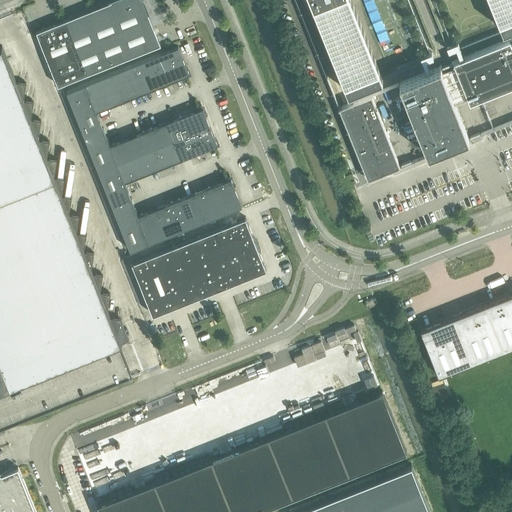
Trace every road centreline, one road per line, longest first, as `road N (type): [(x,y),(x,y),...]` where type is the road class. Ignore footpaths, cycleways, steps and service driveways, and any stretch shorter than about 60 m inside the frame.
road 1 (unclassified): [(58,511),(39,453),(59,420),(285,330),(329,271)]
road 2 (unclassified): [(204,0),(304,247),(329,271)]
road 3 (unclassified): [(329,271),(369,279),(511,225)]
